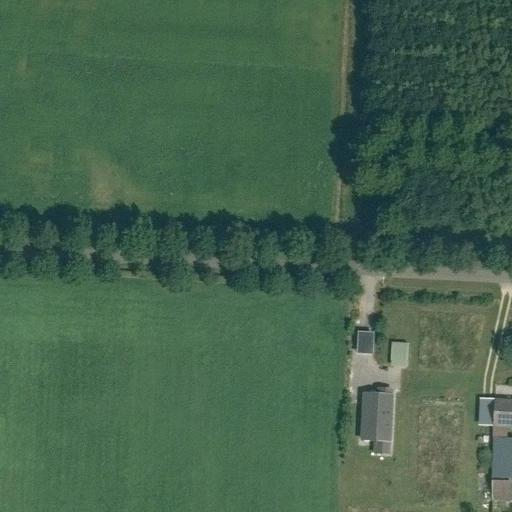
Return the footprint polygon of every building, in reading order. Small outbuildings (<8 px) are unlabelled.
[(391,344),(390,361),(405,362),(406,345),(391,344)] [(388,444),(390,396),(365,395),(363,442),(388,444)] [(511,429),(511,403),(494,403),(493,428),(511,429)] [(488,479),(511,479),(511,470),(511,438),(488,439),(488,479)] [(487,500),(507,500),(507,481),(487,481),(487,500)]
